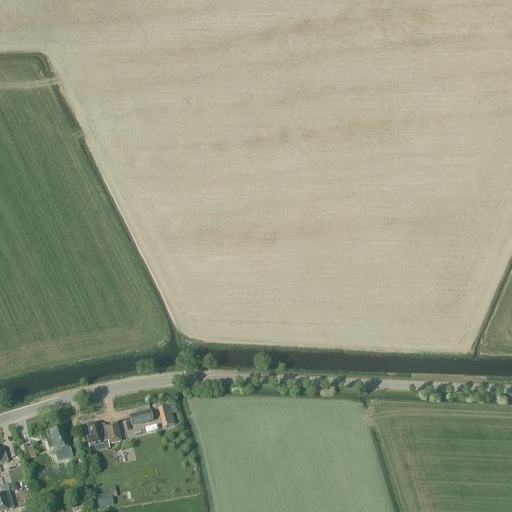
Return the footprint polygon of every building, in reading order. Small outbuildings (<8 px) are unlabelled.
[(162,414),(171,412),(169,406),(160,408),(162,414)] [(153,422),(150,410),(128,416),(131,427),(153,422)] [(109,450),(108,446),(121,442),(116,425),(105,428),(104,425),(98,427),(97,424),(87,426),(90,437),(86,438),(86,440),(90,454),(109,450)] [(65,438),(62,428),(49,432),(52,439),(51,440),(55,455),(70,450),(66,437),(65,438)] [(30,460),(26,446),(20,448),(21,453),(22,457),(23,462),(30,460)] [(14,447),(8,448),(11,458),(17,457),(14,447)] [(17,491),(15,483),(9,485),(11,493),(17,491)] [(103,493),(104,506),(117,504),(116,497),(120,497),(119,491),(103,493)] [(9,502),(6,492),(0,493),(0,511),(4,511),(10,511),(9,511),(13,510),(10,502),(9,502)] [(24,511),(35,509),(33,503),(17,507),(18,511),(24,511)]
